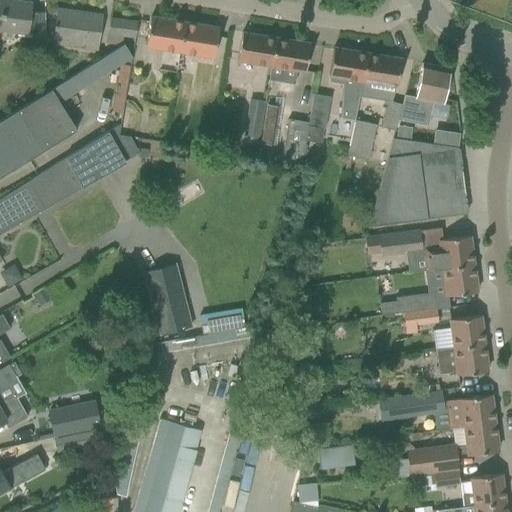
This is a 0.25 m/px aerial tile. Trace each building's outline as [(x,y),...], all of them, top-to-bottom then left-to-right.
[(36,39),(44,35),(43,14),(30,13),(31,1),(19,0),(3,0),(0,24),(0,30),(28,34),(28,33),(32,34),(36,39)] [(52,44),(96,50),(101,16),(57,10),(52,44)] [(179,50),(184,23),(150,17),(146,45),(163,47),(159,71),(176,74),(179,50)] [(122,35),(134,37),(136,23),(110,19),(107,42),(121,44),(122,35)] [(179,50),(212,56),(213,56),(218,29),(184,23),(179,50)] [(270,66),(268,81),(275,38),(242,33),(238,52),(237,61),(270,66)] [(275,38),(268,81),(294,84),(297,70),(305,71),(306,64),(309,44),(275,38)] [(61,98),(133,57),(125,43),(53,84),(61,98)] [(329,75),(328,82),(342,85),(341,118),(354,120),(359,97),(362,80),(366,53),(333,48),(330,68),(329,75)] [(363,81),(360,96),(376,99),(387,101),(391,102),(396,87),(398,79),(401,59),(366,53),(362,80),(363,81)] [(117,63),(115,111),(127,111),(128,63),(117,63)] [(398,120),(414,123),(427,126),(432,102),(442,104),(450,69),(422,63),(418,82),(415,99),(404,96),(402,105),(398,120)] [(0,120),(0,176),(76,130),(65,113),(50,89),(0,120)] [(304,141),(321,144),(330,98),(314,94),(308,123),(307,122),(304,141)] [(266,105),(260,144),(272,146),(272,145),(275,146),(282,99),(274,98),(273,106),(266,105)] [(250,99),(244,136),(258,139),(264,102),(250,99)] [(397,119),(398,120),(402,105),(391,102),(387,101),(380,126),(394,130),(397,119)] [(304,141),(307,122),(288,120),(282,162),(301,165),(304,141)] [(348,155),(368,160),(376,124),(355,120),(348,155)] [(397,127),(396,139),(409,141),(411,129),(397,127)] [(66,158),(0,198),(0,233),(83,186),(126,161),(109,132),(95,139),(66,158)] [(368,227),(427,218),(446,216),(466,214),(457,148),(409,141),(396,139),(393,139),(368,227)] [(138,149),(137,156),(146,157),(147,150),(138,149)] [(421,253),(421,251),(419,233),(366,240),(368,255),(380,254),(381,257),(421,253)] [(446,266),(473,263),(469,236),(449,239),(443,239),(443,245),(424,248),(426,269),(446,266)] [(310,259),(301,267),(309,276),(318,268),(310,259)] [(457,294),(477,292),(473,263),(446,266),(449,294),(457,294)] [(175,265),(146,272),(161,333),(191,326),(175,265)] [(44,290),(34,296),(40,305),(50,299),(44,290)] [(433,293),(396,298),(396,301),(380,303),(381,315),(435,308),(433,293)] [(288,305),(279,311),(287,323),(296,316),(288,305)] [(416,326),(437,323),(435,311),(404,314),(406,334),(416,333),(416,326)] [(210,313),(200,315),(204,333),(206,332),(214,331),(210,313)] [(0,334),(10,329),(1,314),(0,314),(0,334)] [(451,318),(455,347),(483,343),(480,315),(460,318),(451,318)] [(256,324),(248,326),(249,336),(258,334),(256,324)] [(248,326),(233,328),(235,338),(249,336),(248,326)] [(233,328),(226,329),(228,339),(235,338),(233,328)] [(226,329),(216,331),(218,341),(228,339),(226,329)] [(289,329),(270,330),(271,355),(289,354),(289,329)] [(216,331),(206,333),(208,343),(218,341),(216,331)] [(206,333),(199,334),(201,344),(208,343),(206,333)] [(199,334),(189,336),(191,345),(201,344),(199,334)] [(258,334),(253,352),(262,355),(268,337),(258,334)] [(189,336),(171,338),(173,348),(191,345),(189,336)] [(154,341),(151,352),(162,350),(173,348),(171,338),(154,341)] [(487,371),(483,343),(455,347),(459,374),(467,373),(487,371)] [(353,348),(341,350),(343,360),(354,358),(353,348)] [(151,352),(146,376),(155,378),(162,350),(151,352)] [(253,352),(251,359),(261,362),(262,355),(253,352)] [(363,358),(348,360),(350,374),(365,372),(363,358)] [(251,359),(249,365),(259,368),(261,362),(251,359)] [(0,423),(4,421),(7,428),(26,417),(13,393),(0,399),(0,385),(7,382),(15,378),(8,365),(0,369),(0,423)] [(249,365),(248,370),(258,373),(259,368),(249,365)] [(248,370),(245,382),(254,384),(258,373),(248,370)] [(146,376),(143,385),(153,387),(155,378),(146,376)] [(245,382),(243,388),(253,391),(254,384),(245,382)] [(143,385),(142,391),(151,394),(153,387),(143,385)] [(243,388),(241,395),(251,398),(253,391),(243,388)] [(440,390),(390,397),(393,417),(434,411),(443,410),(442,402),(440,390)] [(142,391),(140,400),(149,402),(151,394),(142,391)] [(241,395),(239,402),(249,404),(251,398),(241,395)] [(443,410),(434,411),(436,429),(450,427),(494,421),(490,395),(442,402),(443,410)] [(140,400),(138,405),(148,408),(149,402),(140,400)] [(94,402),(49,412),(54,435),(85,429),(99,426),(94,402)] [(239,402),(237,409),(247,411),(249,404),(239,402)] [(138,405),(137,411),(146,414),(148,408),(138,405)] [(237,409),(232,428),(241,431),(247,411),(237,409)] [(137,411),(134,420),(144,423),(146,414),(137,411)] [(134,420),(131,433),(141,435),(144,423),(134,420)] [(159,420),(157,427),(166,429),(168,422),(159,420)] [(494,421),(450,427),(450,429),(465,427),(467,445),(454,446),(455,454),(468,452),(468,454),(478,453),(497,450),(494,421)] [(143,511),(176,511),(199,431),(168,422),(166,429),(164,437),(162,445),(159,455),(155,469),(154,475),(151,483),(149,492),(147,500),(144,510),(143,511)] [(157,427),(155,434),(164,437),(166,429),(157,427)] [(232,428),(229,438),(239,440),(241,431),(232,428)] [(53,439),(56,454),(94,446),(91,431),(53,439)] [(131,433),(128,446),(138,449),(141,435),(131,433)] [(155,434),(153,442),(162,445),(164,437),(155,434)] [(326,434),(302,437),(304,449),(328,446),(326,434)] [(229,438),(227,446),(236,448),(239,440),(229,438)] [(153,442),(150,452),(159,455),(162,445),(153,442)] [(433,473),(457,471),(454,444),(406,450),(409,477),(420,475),(433,473)] [(128,446),(125,460),(134,462),(138,449),(128,446)] [(227,446),(224,454),(234,457),(236,448),(227,446)] [(352,446),(318,451),(321,469),(354,464),(352,446)] [(150,452),(146,466),(155,469),(159,455),(150,452)] [(224,454),(222,463),(232,465),(234,457),(224,454)] [(0,493),(44,471),(35,455),(2,473),(0,469),(0,493)] [(125,460),(122,470),(132,473),(134,462),(125,460)] [(222,463),(219,475),(228,478),(232,465),(222,463)] [(146,466),(144,473),(154,475),(155,469),(146,466)] [(122,470),(120,478),(130,481),(132,473),(122,470)] [(433,473),(420,475),(420,486),(434,485),(435,489),(459,485),(457,471),(433,473)] [(144,473),(142,480),(151,483),(154,475),(144,473)] [(462,496),(464,507),(504,502),(501,474),(470,478),(473,495),(462,496)] [(219,475),(215,487),(225,489),(228,478),(219,475)] [(120,478),(118,487),(128,489),(130,481),(120,478)] [(142,480),(139,489),(149,492),(151,483),(142,480)] [(118,487),(115,497),(125,499),(128,489),(118,487)] [(215,487),(213,493),(223,496),(225,489),(215,487)] [(139,489),(137,498),(147,500),(149,492),(139,489)] [(213,493),(212,500),(221,503),(223,496),(213,493)] [(75,511),(88,505),(82,494),(51,511),(75,511)] [(116,511),(116,498),(101,498),(101,511),(116,511)] [(137,498),(134,508),(144,510),(147,500),(137,498)] [(212,500),(210,507),(219,510),(221,503),(212,500)] [(505,511),(504,502),(474,505),(464,507),(451,509),(450,511),(505,511)]
